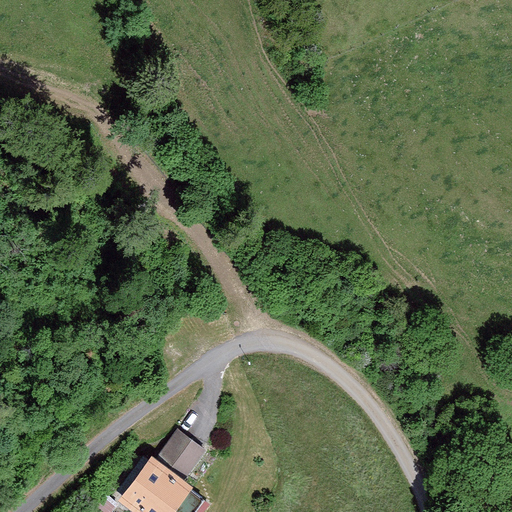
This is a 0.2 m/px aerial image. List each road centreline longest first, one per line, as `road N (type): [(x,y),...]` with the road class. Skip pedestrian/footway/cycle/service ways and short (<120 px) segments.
road 1 (track): [(0,142),(95,151),(131,164),(169,195),(241,294),(252,342)]
road 2 (track): [(21,511),(122,422),(220,357)]
